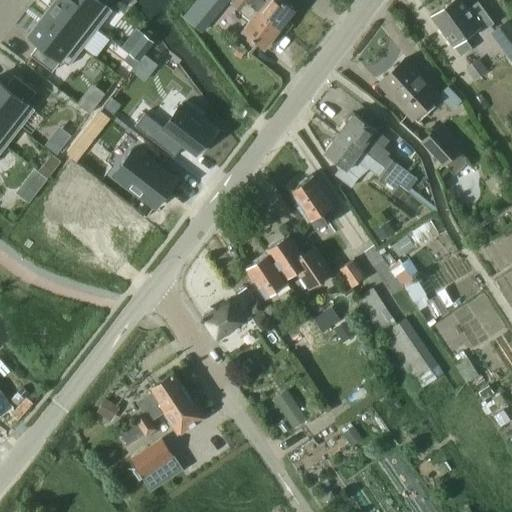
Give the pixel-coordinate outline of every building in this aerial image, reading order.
[(55,0),(43,16),(83,48),(97,30),(59,0),(55,0)] [(59,0),(97,30),(112,11),(104,5),(107,0),(59,0)] [(243,0),(210,0),(221,9),(228,0),(229,0),(233,3),(231,5),(241,13),(241,14),(250,21),(243,31),(265,49),(280,29),(243,0)] [(283,0),(267,0),(265,3),(261,0),(243,0),(280,29),(295,10),(283,0)] [(461,0),(453,0),(432,16),(453,46),(454,45),(457,48),(462,55),(470,48),(466,42),(463,38),(478,27),(481,31),(493,23),(478,3),(468,10),(461,0)] [(43,16),(28,35),(39,44),(30,55),(52,72),(61,61),(68,67),(83,48),(43,16)] [(511,24),(510,21),(492,34),(511,60),(511,58),(511,24)] [(144,35),(129,54),(138,62),(154,42),(144,35)] [(129,54),(124,61),(133,68),(138,62),(129,54)] [(413,119),(439,95),(406,58),(379,83),(413,119)] [(465,69),(474,81),(488,72),(479,59),(465,69)] [(0,83),(0,113),(20,129),(35,110),(27,104),(36,93),(15,76),(6,87),(0,83)] [(112,97),(104,107),(113,115),(122,105),(112,97)] [(145,113),(134,126),(174,157),(184,145),(196,155),(214,132),(197,119),(199,116),(182,103),(163,127),(145,113)] [(354,112),(339,132),(367,153),(392,173),(386,181),(395,188),(408,171),(378,149),(379,148),(387,137),(376,129),(354,112)] [(0,142),(6,147),(20,129),(0,113),(0,142)] [(422,142),(444,166),(446,164),(455,174),(468,163),(458,153),(460,151),(438,127),(422,142)] [(339,132),(324,152),(341,165),(335,174),(351,186),(358,177),(347,169),(354,159),(367,169),(368,168),(386,181),(392,173),(367,153),(339,132)] [(135,147),(113,176),(155,208),(177,180),(135,147)] [(43,165),(38,172),(47,179),(52,172),(43,165)] [(41,187),(47,179),(38,172),(37,171),(31,179),(41,187)] [(322,213),(333,206),(313,176),(310,178),(307,177),(298,183),(299,185),(291,191),(301,205),(297,207),(308,223),(311,220),(318,230),(329,223),(322,213)] [(388,225),(376,233),(381,242),(393,234),(388,225)] [(269,249),(267,250),(286,279),(296,272),(308,290),(332,274),(314,248),(302,256),(288,236),(277,243),(276,241),(268,247),(269,249)] [(364,253),(393,295),(403,287),(393,271),(375,245),(364,253)] [(286,279),(267,250),(266,251),(268,254),(265,256),(264,254),(256,259),(257,261),(246,269),(266,298),(288,283),(286,279)] [(350,286),(351,287),(367,277),(355,259),(339,269),(350,286)] [(410,260),(393,271),(403,287),(414,302),(426,294),(416,279),(421,276),(410,260)] [(350,286),(343,291),(347,297),(354,292),(351,287),(350,286)] [(373,288),(357,299),(380,335),(396,324),(373,288)] [(445,289),(437,293),(438,295),(444,306),(451,302),(445,289)] [(438,295),(427,302),(436,317),(447,311),(444,306),(438,295)] [(218,339),(246,321),(232,297),(215,308),(209,307),(209,312),(201,317),(208,327),(210,328),(218,339)] [(257,303),(248,310),(252,317),(262,311),(261,310),(257,303)] [(269,305),(261,310),(262,311),(268,320),(276,315),(269,305)] [(271,325),(268,320),(262,311),(252,317),(252,318),(260,331),(271,325)] [(396,324),(380,335),(418,390),(443,373),(405,318),(396,324)] [(468,358),(456,366),(467,382),(479,374),(468,358)] [(162,412),(188,395),(173,371),(150,386),(160,401),(157,403),(162,412)] [(489,386),(479,393),(483,399),(493,392),(489,386)] [(203,417),(188,395),(162,412),(177,434),(203,417)] [(105,399),(97,412),(109,420),(117,407),(105,399)] [(493,401),(483,408),(488,415),(498,408),(493,401)] [(317,402),(314,410),(321,413),(324,406),(317,402)] [(297,406),(284,415),(293,429),(306,420),(297,406)] [(144,414),(135,420),(140,427),(149,421),(144,414)] [(140,427),(135,420),(118,431),(128,445),(154,429),(149,421),(140,427)] [(352,427),(343,433),(351,445),(360,439),(352,427)] [(161,438),(130,459),(142,476),(173,455),(161,438)]
